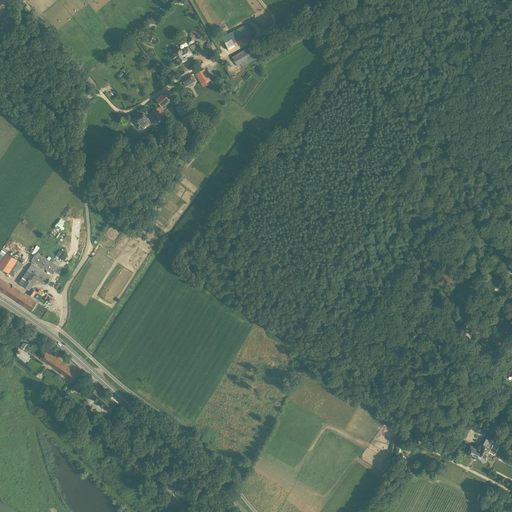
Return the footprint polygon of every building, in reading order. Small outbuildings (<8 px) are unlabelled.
[(241,30),(230,35),(230,34),(222,38),(224,43),(224,42),(228,50),(253,37),(246,23),(239,27),(241,30)] [(185,40),(188,45),(195,41),(192,36),(191,37),(190,36),(189,37),(189,38),(185,40)] [(192,54),(188,45),(181,49),(180,48),(178,49),(174,51),(172,53),(172,54),(171,55),(170,57),(171,58),(172,60),(173,60),(175,59),(178,65),(187,60),(186,58),(192,54)] [(256,55),(250,46),(232,57),(237,66),(256,55)] [(125,67),(117,75),(119,77),(125,72),(128,69),(125,67)] [(204,68),(196,73),(201,83),(209,79),(204,68)] [(195,80),(192,74),(182,79),(186,85),(186,86),(195,80)] [(164,93),(156,99),(161,105),(164,103),(166,105),(170,101),(169,99),(164,93)] [(180,104),(175,108),(182,116),(186,112),(180,104)] [(165,115),(158,107),(155,110),(161,118),(165,115)] [(160,118),(153,110),(148,114),(152,118),(150,120),(152,123),(155,120),(156,121),(160,118)] [(135,121),(134,123),(140,129),(142,128),(150,120),(149,120),(147,118),(143,113),(135,121)] [(181,119),(184,123),(192,117),(189,113),(181,119)] [(199,134),(205,125),(199,121),(193,130),(199,134)] [(49,243),(44,253),(52,257),(54,255),(57,257),(61,250),(49,243)] [(17,259),(6,252),(0,261),(0,266),(8,273),(17,259)] [(58,266),(36,252),(31,259),(53,274),(58,266)] [(23,264),(18,260),(14,265),(20,269),(23,264)] [(50,276),(31,263),(18,283),(29,290),(37,277),(46,283),(50,276)] [(36,302),(0,278),(0,290),(31,311),(36,302)] [(50,353),(46,350),(40,359),(44,362),(44,361),(54,368),(53,369),(69,380),(75,372),(57,358),(57,359),(50,354),(50,353)] [(72,388),(78,393),(83,386),(78,381),(72,388)] [(64,397),(72,387),(67,383),(59,392),(64,397)] [(115,404),(97,388),(90,396),(107,412),(115,404)] [(389,464),(391,465),(393,456),(393,455),(395,445),(395,446),(396,439),(392,438),(389,460),(382,471),(381,478),(389,464)] [(496,443),(486,438),(482,447),(481,446),(480,445),(478,446),(477,447),(478,448),(471,445),(469,449),(468,448),(466,449),(465,450),(466,452),(467,453),(466,453),(482,461),(488,450),(492,453),(495,454),(497,449),(494,448),(496,443)] [(189,479),(173,475),(171,481),(175,483),(174,489),(184,491),(184,488),(187,489),(189,479)]
